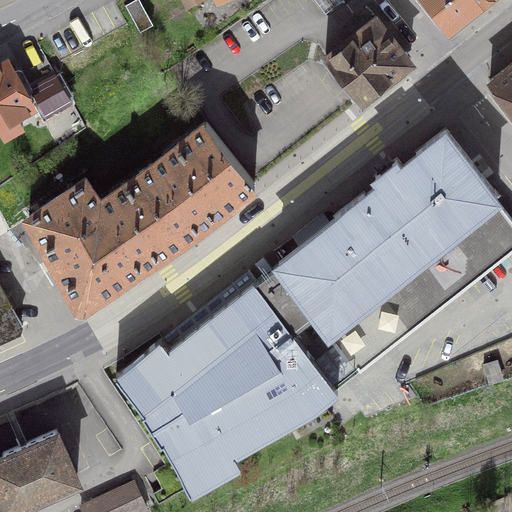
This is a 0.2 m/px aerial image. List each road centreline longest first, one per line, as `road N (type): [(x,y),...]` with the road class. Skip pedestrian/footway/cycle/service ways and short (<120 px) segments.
road 1 (primary): [(449,71),(175,284),(99,333)]
road 2 (residential): [(35,511),(138,455),(76,345)]
